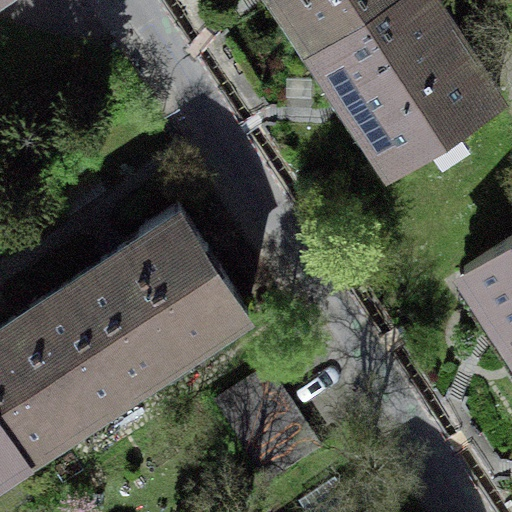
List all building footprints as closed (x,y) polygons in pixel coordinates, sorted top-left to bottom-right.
[(286,0),(315,42),(379,0),(286,0)] [(450,22),(435,0),(379,0),(315,42),(313,43),(352,103),(390,162),(496,92),(465,44),(466,44),(451,21),(450,22)] [(102,256),(70,277),(133,374),(210,324),(213,329),(248,307),(178,200),(139,225),(141,228),(125,238),(121,234),(109,242),(97,250),(102,256)] [(511,232),(463,265),(504,327),(511,339),(511,232)] [(0,410),(23,446),(133,374),(70,277),(16,312),(13,308),(2,316),(0,316),(0,410)] [(267,363),(217,396),(269,475),(319,442),(293,402),(267,363)] [(0,461),(23,446),(0,410),(0,461)]
